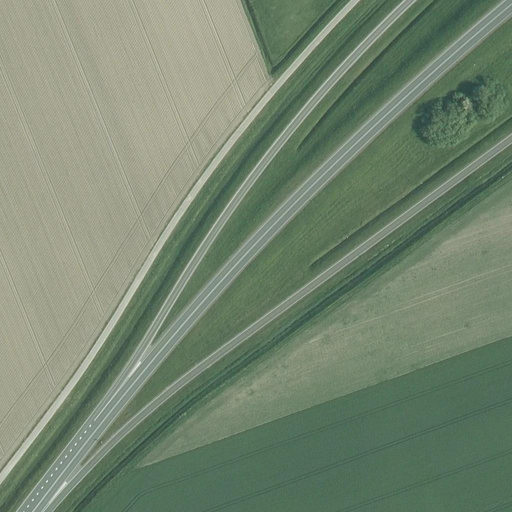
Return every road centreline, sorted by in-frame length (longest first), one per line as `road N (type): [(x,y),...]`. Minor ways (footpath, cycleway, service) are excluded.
road 1 (trunk): [(40,511),(164,396),(511,139)]
road 2 (trunk): [(97,425),(291,203),(511,5)]
road 3 (trunk): [(409,0),(272,149),(97,425)]
